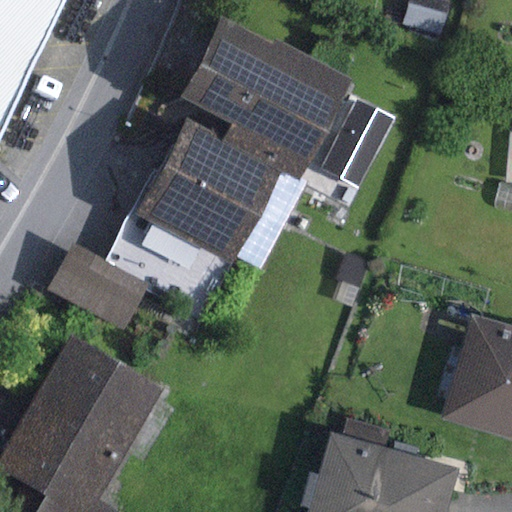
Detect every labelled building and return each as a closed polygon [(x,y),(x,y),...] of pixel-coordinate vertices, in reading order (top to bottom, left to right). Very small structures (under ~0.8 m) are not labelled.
[(0,0),(0,153),(3,151),(75,0),(0,0)] [(458,0),(419,0),(416,21),(454,28),(458,0)] [(237,122),(229,137),(297,174),(308,179),(318,159),(362,76),(283,35),(280,42),(232,17),(189,97),(237,122)] [(229,137),(192,119),(145,209),(249,264),(297,174),(229,137)] [(158,281),(74,238),(51,282),(135,325),(158,281)] [(511,319),(496,315),(469,411),(511,423),(511,319)] [(4,466),(25,477),(5,511),(123,511),(109,504),(173,389),(77,335),(4,466)] [(464,511),(477,469),(352,434),(330,511),(464,511)]
